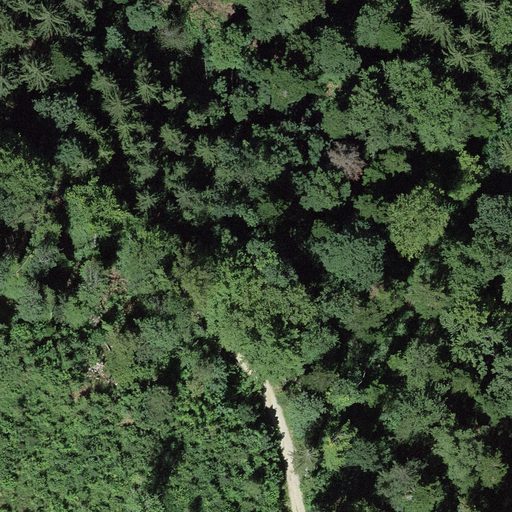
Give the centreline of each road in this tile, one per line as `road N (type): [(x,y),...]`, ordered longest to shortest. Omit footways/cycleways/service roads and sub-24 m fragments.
road 1 (track): [(215,0),(293,69),(401,217),(428,344),(451,405),(511,488)]
road 2 (track): [(0,146),(169,275),(223,332),(260,387),(294,511)]
